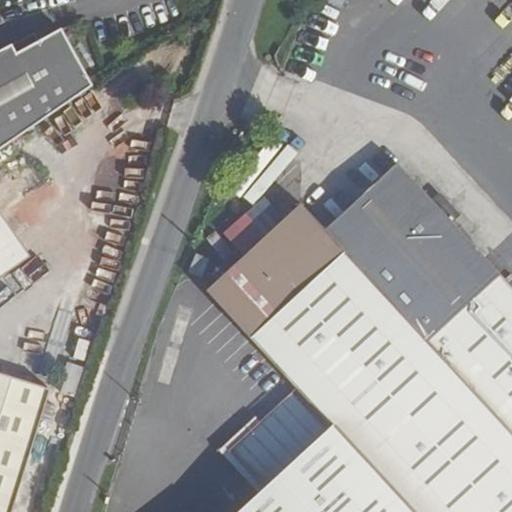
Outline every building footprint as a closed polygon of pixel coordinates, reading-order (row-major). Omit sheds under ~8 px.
[(0,153),(88,92),(58,32),(9,63),(5,52),(0,54),(0,153)] [(373,139),(305,201),(342,242),(359,227),(340,207),(344,184),(338,180),(346,173),(350,177),(373,176),(392,196),(410,179),(373,139)] [(305,201),(301,205),(425,341),(498,274),(410,179),(392,196),(373,176),(350,177),(346,173),(338,180),(344,184),(340,207),(359,227),(342,242),(305,201)] [(1,189),(0,190),(0,277),(42,249),(1,189)] [(239,511),(511,511),(511,289),(498,274),(425,341),(301,205),(208,291),(333,426),(328,431),(293,393),(262,422),(230,452),(265,489),(260,494),(239,511)] [(196,254),(188,273),(202,278),(209,259),(196,254)] [(0,511),(11,511),(50,390),(0,374),(0,511)] [(260,494),(265,489),(230,452),(262,422),(257,416),(220,450),(260,494)]
